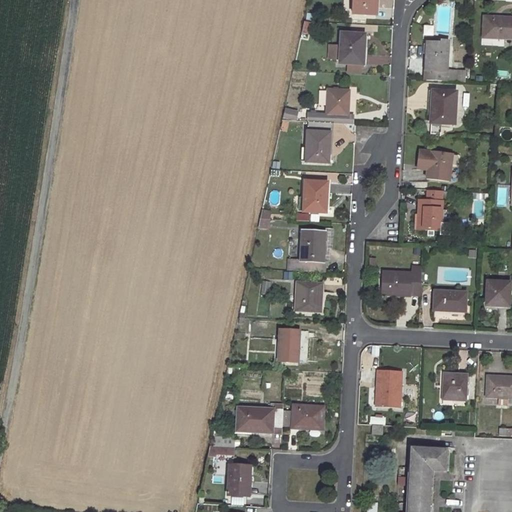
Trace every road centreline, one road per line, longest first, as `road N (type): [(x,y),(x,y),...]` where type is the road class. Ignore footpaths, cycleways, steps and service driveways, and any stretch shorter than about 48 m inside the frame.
road 1 (unclassified): [(0,465),(76,0)]
road 2 (residential): [(511,341),(352,333)]
road 3 (residential): [(394,134),(402,7),(414,0)]
road 4 (residential): [(344,462),(280,462),(277,510),(298,511)]
road 5 (residential): [(352,333),(344,462)]
